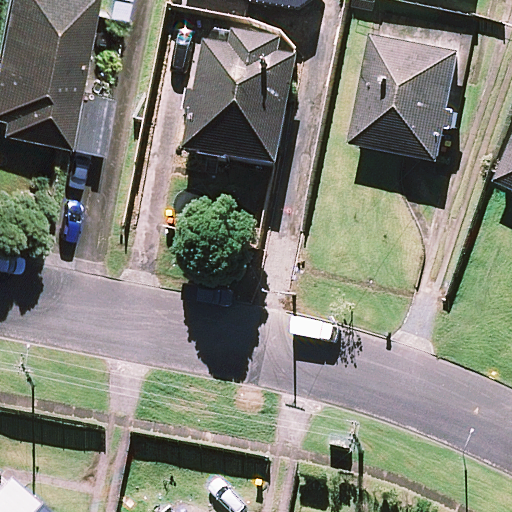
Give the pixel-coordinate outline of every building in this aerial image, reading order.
[(0,126),(98,146),(109,92),(73,85),(89,0),(5,0),(0,26),(0,126)] [(213,0),(179,0),(178,9),(211,14),(213,0)] [(279,62),(281,48),(234,39),(232,53),(204,48),(184,158),(277,175),(297,65),(279,62)] [(464,56),(375,40),(355,147),(444,163),(464,56)] [(511,158),(501,184),(511,189),(511,158)] [(0,511),(40,511),(16,489),(0,505),(0,511)]
